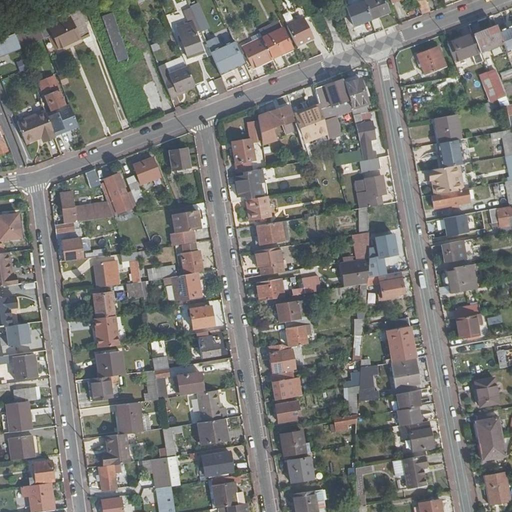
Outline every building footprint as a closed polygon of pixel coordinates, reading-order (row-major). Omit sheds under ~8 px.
[(384,0),(364,0),(364,1),(371,19),(389,12),(384,0)] [(416,0),(422,16),(431,13),(426,0),(416,0)] [(371,19),(364,1),(347,8),(353,26),(371,19)] [(310,15),(304,5),(297,8),(301,18),(302,19),(310,15)] [(195,6),(190,8),(200,30),(205,28),(195,6)] [(200,30),(190,8),(185,10),(191,23),(182,27),(186,38),(181,40),(186,57),(194,55),(193,53),(200,50),(194,33),(200,30)] [(89,34),(78,9),(67,13),(70,20),(51,28),(48,22),(39,26),(43,38),(50,35),(54,34),(59,47),(59,48),(89,34)] [(286,23),(293,20),(289,11),(282,14),(286,23)] [(113,12),(102,15),(116,62),(128,58),(113,12)] [(301,18),(285,26),(296,46),(311,39),(302,19),(301,18)] [(39,26),(38,24),(15,34),(21,49),(44,40),(43,38),(39,26)] [(511,26),(499,32),(504,45),(507,53),(511,51),(511,26)] [(281,28),(262,38),(262,39),(272,58),(291,49),(281,28)] [(480,53),(480,54),(504,45),(499,32),(498,31),(498,29),(473,37),(480,53)] [(262,38),(260,33),(250,38),(253,43),(262,39),(262,38)] [(0,56),(21,49),(15,34),(0,39),(0,56)] [(55,48),(59,47),(54,34),(50,35),(55,48)] [(455,63),(480,53),(473,37),(473,36),(448,45),(455,63)] [(262,39),(253,43),(242,48),(251,67),(264,61),(265,63),(272,59),(272,58),(262,39)] [(417,57),(426,76),(446,68),(438,49),(417,57)] [(264,61),(251,67),(252,69),(265,63),(264,61)] [(170,77),(163,80),(171,100),(178,97),(177,93),(185,90),(195,86),(187,67),(168,74),(170,77)] [(500,73),(503,79),(511,74),(511,71),(510,68),(500,73)] [(499,100),(500,105),(508,101),(495,71),(488,74),(499,100)] [(499,100),(488,74),(480,77),(491,103),(499,100)] [(222,80),(220,75),(212,78),(219,95),(227,92),(222,80)] [(227,92),(234,89),(228,77),(222,80),(227,92)] [(360,79),(344,85),(344,86),(351,111),(367,105),(360,79)] [(315,90),(319,106),(323,121),(329,119),(334,117),(335,119),(352,114),(351,111),(344,86),(344,85),(343,81),(325,87),(315,90)] [(510,128),(507,107),(502,108),(500,105),(499,100),(491,103),(473,109),(474,112),(476,117),(494,111),(498,130),(510,128)] [(62,127),(76,122),(68,101),(61,104),(57,102),(53,104),(44,108),(45,112),(52,129),(62,125),(62,127)] [(319,106),(294,116),(297,126),(298,127),(303,143),(327,134),(323,121),(319,106)] [(288,107),(258,118),(262,147),(276,140),(271,129),(294,122),(288,107)] [(54,134),(52,129),(45,112),(18,123),(26,143),(40,137),(41,139),(54,134)] [(371,125),(369,114),(352,117),(362,163),(378,160),(388,158),(387,150),(373,153),(371,142),(375,142),(372,124),(371,125)] [(462,140),(457,115),(450,117),(435,120),(439,145),(454,142),(459,141),(462,140)] [(323,121),(327,134),(328,138),(339,135),(335,119),(334,117),(329,119),(323,121)] [(506,158),(511,156),(511,135),(511,131),(502,133),(503,140),(506,158)] [(42,142),(55,137),(54,134),(41,139),(42,142)] [(467,140),(462,140),(459,141),(464,166),(465,165),(471,164),(467,140)] [(232,144),(237,174),(243,173),(256,171),(251,141),(232,144)] [(454,142),(439,145),(437,145),(439,155),(440,155),(441,160),(440,161),(441,170),(464,166),(459,141),(454,142)] [(189,168),(187,149),(169,152),(172,171),(189,168)] [(159,178),(152,158),(133,166),(141,185),(159,178)] [(378,160),(362,163),(364,174),(379,170),(378,160)] [(310,162),(304,164),(307,173),(313,172),(310,162)] [(468,186),(465,165),(464,166),(441,170),(439,170),(429,172),(434,197),(461,191),(461,187),(468,186)] [(95,170),(86,173),(92,188),(101,185),(95,170)] [(234,178),(238,202),(247,200),(265,197),(263,185),(266,184),(265,170),(256,171),(243,173),(243,177),(234,178)] [(127,195),(118,175),(109,178),(111,183),(108,184),(112,195),(110,196),(112,201),(127,195)] [(127,179),(137,202),(144,199),(135,176),(127,179)] [(366,198),(367,208),(384,205),(383,195),(384,195),(382,178),(370,180),(372,197),(368,198),(366,198)] [(434,197),(431,197),(433,211),(469,204),(467,190),(461,191),(434,197)] [(62,200),(65,223),(85,221),(114,218),(108,203),(74,207),(72,191),(62,193),(63,200),(62,200)] [(357,194),(359,209),(367,208),(366,198),(366,193),(357,194)] [(265,197),(247,200),(250,222),(272,219),(268,197),(265,197)] [(367,208),(359,209),(359,231),(356,232),(356,235),(369,233),(367,208)] [(500,229),(510,227),(509,220),(511,218),(511,208),(497,211),(500,229)] [(171,216),(175,234),(200,230),(197,211),(171,216)] [(0,217),(0,240),(21,238),(18,215),(0,217)] [(443,218),(446,237),(469,233),(466,215),(443,218)] [(337,226),(351,224),(350,216),(335,219),(337,226)] [(65,223),(55,225),(57,239),(76,237),(75,232),(86,230),(85,221),(65,223)] [(280,222),(256,226),(259,245),(283,241),(280,222)] [(369,233),(356,235),(352,236),(357,261),(368,259),(369,233)] [(368,260),(366,279),(378,277),(386,275),(383,257),(395,256),(392,236),(374,239),(377,259),(368,260)] [(62,241),(64,262),(83,260),(81,239),(62,241)] [(467,260),(464,242),(441,246),(445,264),(467,260)] [(280,248),(255,252),(258,269),(261,269),(263,276),(284,272),(280,248)] [(148,259),(147,251),(137,253),(138,261),(148,259)] [(197,273),(203,272),(199,251),(181,254),(185,275),(197,273)] [(0,287),(18,285),(17,276),(12,277),(9,253),(4,254),(0,254),(0,287)] [(137,253),(128,254),(121,255),(122,263),(129,262),(132,283),(141,282),(139,269),(138,261),(137,253)] [(366,283),(366,279),(368,260),(357,262),(342,264),(345,287),(366,283)] [(98,264),(102,286),(121,283),(117,261),(98,264)] [(97,287),(102,286),(98,264),(93,265),(97,287)] [(477,290),(473,265),(456,268),(456,271),(446,273),(449,295),(477,290)] [(139,269),(141,282),(172,277),(177,276),(175,266),(148,270),(148,268),(139,269)] [(177,276),(172,277),(176,301),(201,297),(197,273),(185,275),(177,276)] [(400,280),(399,273),(386,275),(378,277),(379,283),(400,280)] [(294,296),(321,292),(319,278),(299,282),(300,288),(293,290),(294,296)] [(255,284),(258,301),(283,297),(280,280),(255,284)] [(400,280),(379,283),(382,300),(398,298),(397,290),(402,289),(400,280)] [(132,283),(127,284),(129,299),(143,297),(141,282),(132,283)] [(364,310),(366,285),(358,286),(357,311),(364,310)] [(354,298),(352,287),(327,291),(329,302),(354,298)] [(98,319),(116,316),(112,291),(94,294),(98,319)] [(15,298),(0,299),(0,328),(12,326),(10,308),(16,307),(15,298)] [(285,323),(302,320),(302,317),(309,316),(307,301),(277,306),(280,324),(285,323)] [(255,312),(268,309),(267,304),(254,306),(255,312)] [(194,329),(204,328),(214,326),(211,306),(190,310),(193,329),(194,329)] [(455,310),(457,319),(472,316),(470,307),(455,310)] [(95,319),(99,348),(120,345),(116,316),(98,319),(95,319)] [(475,317),(456,321),(459,340),(479,337),(475,317)] [(285,323),(289,347),(307,344),(305,337),(312,335),(311,325),(304,327),(302,320),(285,323)] [(355,336),(362,335),(363,320),(354,321),(355,336)] [(386,323),(387,331),(410,327),(408,320),(386,323)] [(415,359),(417,359),(410,327),(387,331),(392,363),(415,359)] [(353,362),(356,362),(361,361),(362,335),(355,336),(353,362)] [(202,357),(219,354),(217,344),(212,345),(211,338),(199,340),(202,357)] [(511,345),(497,348),(501,369),(511,367),(511,345)] [(281,372),(282,374),(290,373),(285,348),(268,351),(271,373),(281,372)] [(102,378),(109,377),(125,375),(122,352),(99,355),(102,378)] [(13,358),(16,381),(37,378),(34,355),(13,358)] [(153,359),(155,371),(169,369),(167,357),(153,359)] [(420,385),(415,359),(392,363),(391,363),(396,389),(420,385)] [(344,389),(349,388),(359,386),(360,368),(360,362),(361,361),(356,362),(355,373),(353,374),(353,382),(344,384),(344,389)] [(359,386),(359,402),(376,399),(376,393),(370,394),(371,366),(360,368),(359,386)] [(155,371),(159,400),(168,399),(165,378),(170,377),(169,369),(155,371)] [(147,402),(159,400),(155,371),(148,372),(151,394),(146,395),(147,402)] [(204,392),(201,372),(176,376),(179,396),(204,392)] [(270,376),(274,401),(302,396),(301,390),(292,391),(291,383),(285,384),(285,381),(298,379),(297,372),(290,373),(282,374),(270,376)] [(102,378),(91,379),(94,401),(112,399),(109,377),(102,378)] [(475,384),(480,409),(498,405),(494,381),(475,384)] [(350,417),(358,415),(359,402),(359,386),(349,388),(350,417)] [(15,401),(34,399),(33,389),(14,391),(15,401)] [(225,420),(228,419),(226,408),(221,409),(218,391),(198,394),(203,423),(225,420)] [(397,395),(400,412),(419,408),(421,408),(418,392),(397,395)] [(9,433),(32,430),(29,402),(6,405),(9,433)] [(120,435),(126,435),(144,432),(140,403),(116,406),(120,435)] [(297,403),(275,406),(278,423),(299,420),(297,403)] [(397,412),(400,427),(421,422),(419,408),(400,412),(397,412)] [(346,426),(357,423),(358,415),(350,417),(334,419),(337,433),(347,431),(346,426)] [(506,457),(498,418),(476,422),(482,461),(506,457)] [(203,423),(197,424),(201,445),(228,440),(225,420),(203,423)] [(428,423),(408,426),(409,434),(429,430),(428,423)] [(405,442),(410,441),(409,434),(408,426),(402,427),(405,442)] [(166,447),(168,458),(175,457),(171,428),(164,429),(166,447)] [(409,434),(410,441),(412,453),(432,449),(429,430),(409,434)] [(285,458),(306,454),(303,431),(281,435),(285,458)] [(8,435),(9,458),(35,457),(34,434),(8,435)] [(102,454),(103,467),(135,462),(133,452),(128,453),(126,435),(120,435),(106,437),(108,454),(102,454)] [(160,459),(168,458),(166,447),(158,448),(160,459)] [(205,476),(233,471),(229,453),(202,458),(205,476)] [(425,457),(404,460),(409,490),(426,486),(423,470),(427,469),(425,457)] [(172,486),(168,458),(160,459),(153,460),(158,488),(172,486)] [(310,458),(288,462),(292,482),(314,479),(310,458)] [(52,461),(34,464),(37,484),(54,482),(52,461)] [(117,490),(115,474),(122,473),(121,466),(99,469),(102,492),(117,490)] [(357,474),(360,493),(359,493),(361,506),(366,506),(364,492),(366,492),(364,482),(366,481),(364,473),(357,474)] [(510,501),(505,474),(484,478),(489,507),(507,503),(507,501),(510,501)] [(216,509),(218,509),(227,507),(245,504),(243,492),(238,493),(237,483),(241,483),(240,475),(211,480),(216,509)] [(43,511),(46,511),(56,510),(55,509),(53,509),(50,493),(48,493),(46,484),(29,486),(30,496),(32,511),(43,511)] [(176,511),(172,486),(158,488),(161,511),(176,511)] [(392,501),(401,500),(398,486),(390,487),(390,488),(383,489),(385,502),(392,500),(392,501)] [(152,488),(144,487),(144,496),(152,496),(152,488)] [(293,496),(295,511),(318,511),(315,493),(293,496)] [(123,511),(122,499),(102,501),(103,511),(123,511)] [(419,511),(442,511),(440,500),(419,504),(419,511)]
